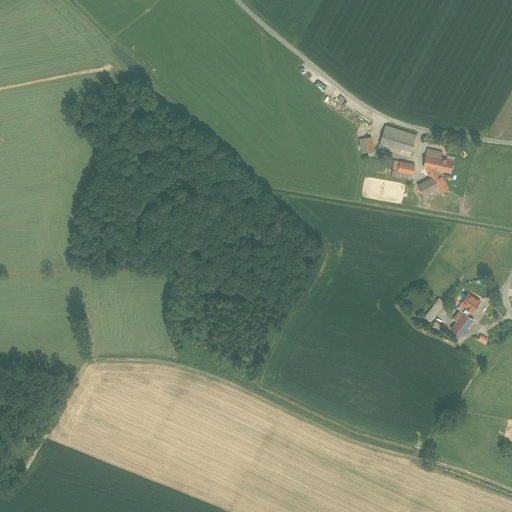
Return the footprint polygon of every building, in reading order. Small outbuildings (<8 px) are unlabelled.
[(385,124),(377,148),(409,158),(416,134),(385,124)] [(374,156),(370,137),(358,139),(361,154),(366,153),(367,157),(374,156)] [(438,177),(435,171),(450,174),(453,160),(441,157),(442,152),(427,148),(423,168),(424,169),(429,177),(416,184),(425,201),(448,189),(440,176),(438,177)] [(412,174),(414,163),(398,160),(396,171),(392,170),(391,176),(397,178),(398,171),(412,174)] [(469,292),(457,307),(462,311),(465,308),(472,313),(481,301),(469,292)] [(424,316),(431,321),(445,302),(438,297),(436,300),(434,303),(433,302),(431,305),(432,306),(424,316)] [(450,328),(461,337),(474,320),(462,311),(457,307),(449,317),(455,321),(450,328)] [(431,327),(442,331),(444,325),(434,320),(431,327)] [(485,345),(489,339),(481,334),(477,340),(485,345)]
